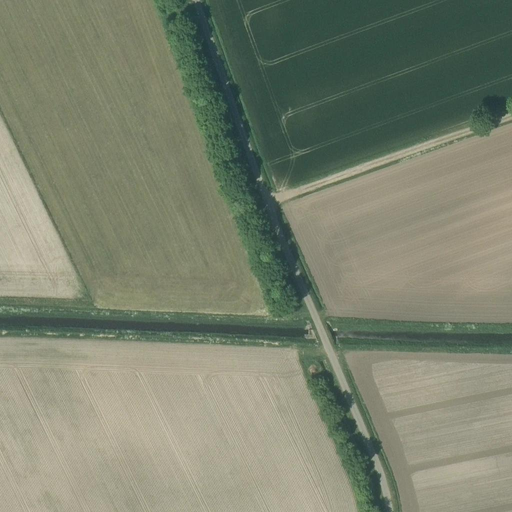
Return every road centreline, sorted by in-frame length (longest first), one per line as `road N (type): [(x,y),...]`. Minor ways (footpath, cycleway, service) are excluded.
road 1 (unclassified): [(382,511),(375,472),(189,0)]
road 2 (track): [(511,114),(267,202)]
